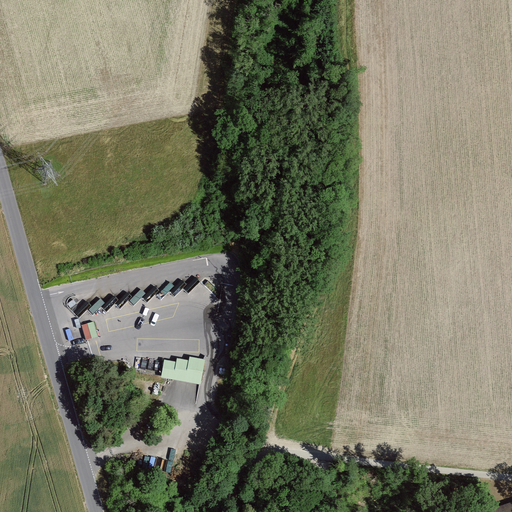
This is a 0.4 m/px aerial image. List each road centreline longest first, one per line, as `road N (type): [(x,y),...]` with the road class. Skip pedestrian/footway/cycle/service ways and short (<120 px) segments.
road 1 (track): [(347,0),(352,210),(302,346),(284,462)]
road 2 (tertiary): [(94,511),(0,173)]
road 3 (track): [(511,481),(284,462),(246,511)]
